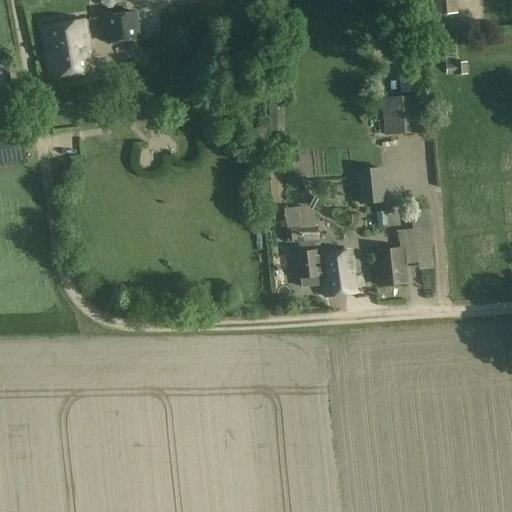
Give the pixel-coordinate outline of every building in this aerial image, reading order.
[(423,0),(425,16),(458,13),(456,0),(423,0)] [(102,15),(106,44),(141,39),(137,11),(102,15)] [(43,27),(51,79),(92,72),(84,20),(43,27)] [(398,68),(400,93),(419,92),(417,67),(398,68)] [(0,72),(0,149),(23,145),(9,83),(2,84),(0,72)] [(382,99),(386,136),(422,133),(419,96),(382,99)] [(355,170),(358,205),(386,202),(382,167),(355,170)] [(299,248),(319,247),(318,228),(316,228),(313,210),(306,206),(284,209),(286,228),(291,228),(291,243),(299,243),(299,248)] [(376,252),(379,285),(406,282),(405,264),(419,263),(415,231),(430,229),(429,208),(411,209),(412,230),(398,232),(400,250),(376,252)] [(377,212),(378,226),(387,225),(386,211),(377,212)] [(321,275),(323,274),(326,297),(356,294),(351,251),(321,255),(321,256),(319,256),(318,250),(293,253),(296,279),(300,279),(301,288),(319,286),(317,277),(321,276),(321,275)] [(441,260),(430,261),(432,285),(443,285),(441,260)]
